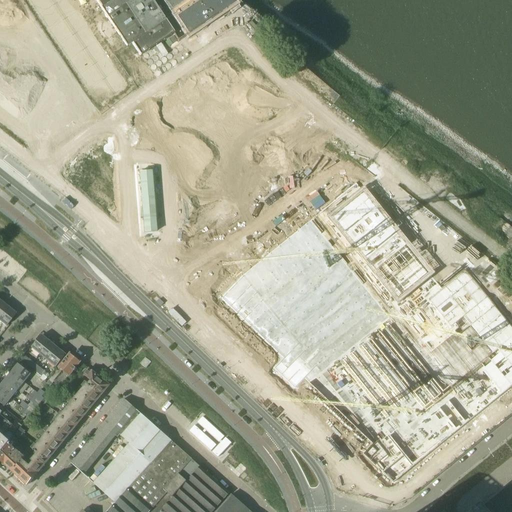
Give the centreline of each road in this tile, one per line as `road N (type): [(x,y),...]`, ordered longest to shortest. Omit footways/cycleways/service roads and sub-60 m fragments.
road 1 (residential): [(264,448),(0,201)]
road 2 (unknown): [(216,80),(249,130),(248,153),(126,252),(98,260)]
road 3 (secondary): [(98,260),(278,434)]
road 4 (residential): [(267,511),(126,386)]
road 5 (residential): [(126,386),(19,508)]
road 6 (residential): [(411,511),(511,425)]
